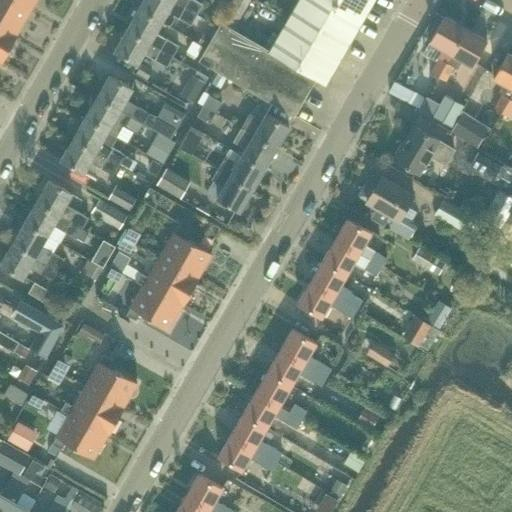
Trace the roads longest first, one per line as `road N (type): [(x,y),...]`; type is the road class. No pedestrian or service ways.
road 1 (residential): [(125,511),(420,0)]
road 2 (residential): [(0,166),(95,0)]
